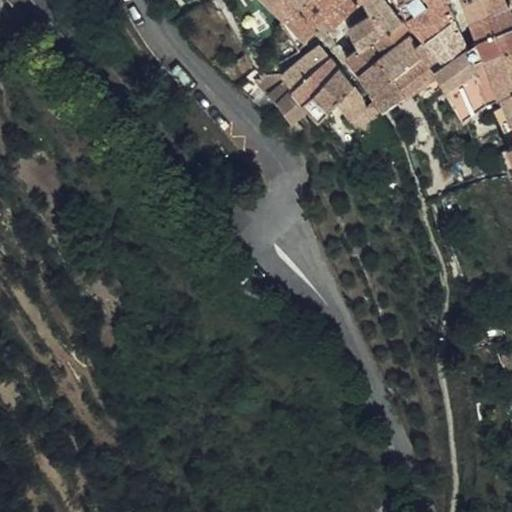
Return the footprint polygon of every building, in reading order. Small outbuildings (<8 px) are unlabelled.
[(262,0),(260,3),(292,29),(301,19),(307,13),(293,0),(292,0),(262,0)] [(307,13),(323,0),(292,0),(293,0),(307,13)] [(323,0),(307,13),(324,31),(331,25),(343,13),(331,0),(323,0)] [(365,16),(348,2),(346,0),(331,0),(343,13),(331,25),(343,35),(349,29),(365,16)] [(386,0),(380,0),(372,7),(373,14),(377,23),(393,10),(386,0)] [(400,0),(407,9),(422,0),(400,0)] [(432,0),(422,0),(407,9),(417,20),(439,12),(432,0)] [(460,3),(458,0),(432,0),(439,12),(460,3)] [(511,15),(505,0),(489,0),(471,7),(478,26),(511,15)] [(439,12),(417,20),(426,33),(459,18),(457,11),(462,9),(460,3),(439,12)] [(387,37),(404,24),(393,10),(377,23),(387,37)] [(511,15),(478,26),(487,48),(511,39),(511,15)] [(426,33),(433,42),(463,28),(459,18),(426,33)] [(292,29),(298,34),(314,48),(319,44),(322,41),(301,19),(292,29)] [(358,41),(367,53),(381,42),(387,37),(377,23),(355,36),(358,41)] [(387,37),(381,42),(392,59),(418,40),(404,24),(387,37)] [(442,54),(468,42),(465,34),(463,28),(433,42),(442,54)] [(494,67),(511,59),(511,39),(487,48),(488,49),(494,67)] [(430,54),(418,40),(392,59),(402,73),(430,54)] [(388,62),(392,59),(381,42),(367,53),(358,41),(351,46),(356,53),(359,58),(352,64),(394,119),(418,104),(388,62)] [(474,61),(474,60),(470,49),(468,42),(442,54),(451,66),(474,61)] [(474,60),(474,61),(482,83),(498,77),(494,67),(488,49),(483,51),(485,57),(474,60)] [(449,85),(445,71),(430,54),(402,73),(392,59),(388,62),(418,104),(420,103),(449,85)] [(511,59),(494,67),(498,77),(509,108),(511,107),(511,106),(511,59)] [(306,71),(317,85),(333,71),(324,60),(306,71)] [(239,69),(248,83),(258,75),(249,61),(239,69)] [(461,93),(481,84),(482,83),(474,61),(451,66),(445,71),(449,85),(454,97),(461,93)] [(296,94),(299,98),(317,85),(306,71),(287,82),(296,94)] [(299,98),(308,112),(343,83),(333,71),(317,85),(299,98)] [(481,84),(495,114),(500,112),(509,108),(498,77),(482,83),(481,84)] [(355,91),(346,80),(343,83),(308,112),(312,116),(325,133),(346,113),(361,99),(355,91)] [(296,94),(287,82),(266,87),(281,107),(296,94)] [(481,84),(461,93),(476,124),(495,114),(481,84)] [(364,97),(358,90),(355,91),(361,99),(364,97)] [(312,116),(308,112),(299,98),(296,94),(281,107),(297,130),(312,116)] [(346,113),(358,126),(373,115),(361,99),(346,113)] [(357,127),(360,132),(368,142),(390,126),(378,111),(373,115),(358,126),(357,127)] [(346,113),(325,133),(339,149),(360,132),(357,127),(358,126),(346,113)] [(379,158),(401,140),(390,126),(368,142),(379,158)] [(469,231),(458,200),(441,205),(452,237),(469,231)]
